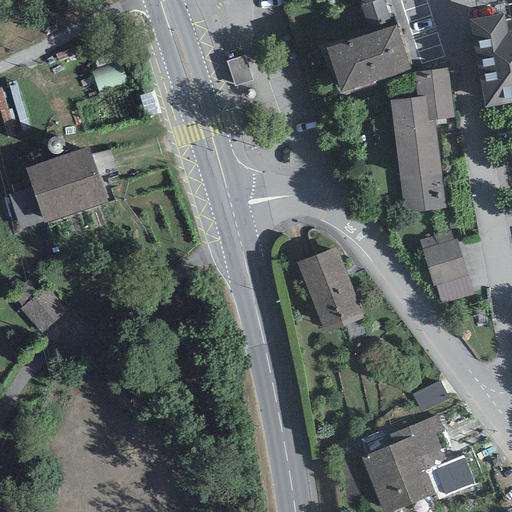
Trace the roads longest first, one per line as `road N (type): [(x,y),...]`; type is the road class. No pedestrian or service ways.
road 1 (residential): [(232,206),(291,199),(325,203),(352,219),(471,377),(511,394)]
road 2 (residential): [(444,7),(511,344)]
road 3 (secondary): [(296,511),(232,206)]
road 4 (secondary): [(232,206),(159,0)]
